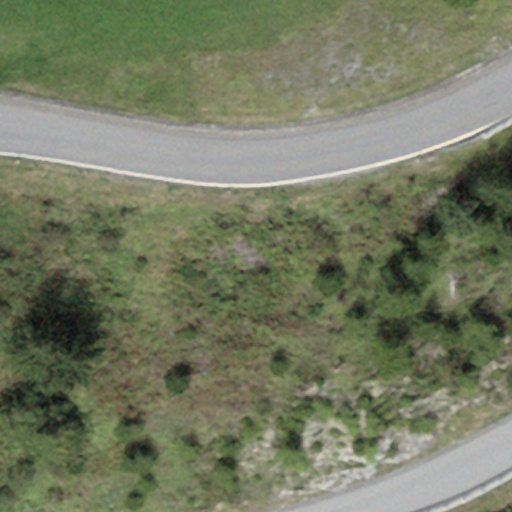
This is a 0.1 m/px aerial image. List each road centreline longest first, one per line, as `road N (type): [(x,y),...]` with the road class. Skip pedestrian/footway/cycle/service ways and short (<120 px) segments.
road 1 (unclassified): [(511,85),(410,132),(261,159),(183,156),(0,126)]
road 2 (unclassified): [(338,511),(511,443)]
